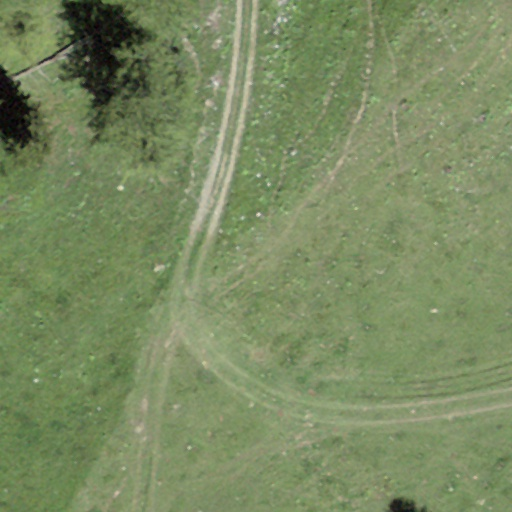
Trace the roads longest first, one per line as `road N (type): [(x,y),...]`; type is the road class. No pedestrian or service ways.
road 1 (track): [(237,0),(229,87),(182,284),(212,361),(283,409),(365,421),(511,391)]
road 2 (track): [(182,284),(138,511)]
